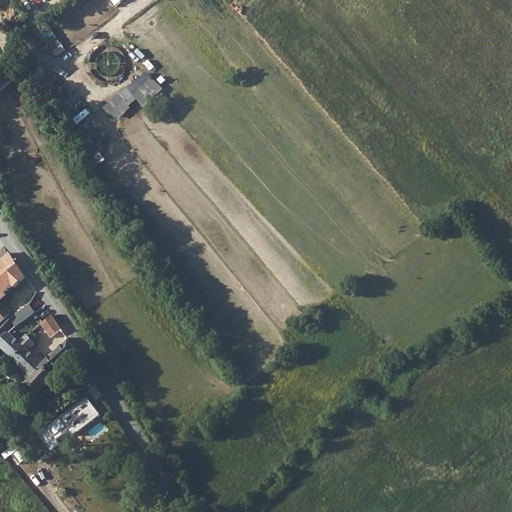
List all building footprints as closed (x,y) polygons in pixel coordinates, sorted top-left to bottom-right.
[(37,26),(28,32),(33,40),(42,33),(37,26)] [(118,120),(140,101),(145,106),(165,89),(149,71),(106,106),(118,120)] [(59,106),(68,99),(49,72),(39,79),(59,106)] [(12,254),(0,264),(0,281),(13,270),(19,265),(12,254)] [(0,281),(0,343),(14,329),(17,326),(4,309),(2,310),(1,307),(0,307),(0,296),(13,284),(15,286),(27,277),(19,265),(13,270),(0,281)] [(35,289),(22,299),(33,314),(46,305),(35,289)] [(46,305),(33,314),(40,325),(53,316),(46,305)] [(53,316),(40,325),(50,339),(62,330),(53,316)] [(14,329),(0,343),(0,347),(10,358),(22,347),(18,343),(19,342),(14,337),(18,333),(14,329)] [(24,349),(13,360),(31,378),(26,383),(37,393),(54,376),(50,372),(75,351),(69,340),(42,363),(30,351),(36,344),(27,335),(19,342),(18,343),(22,347),(24,349)] [(22,347),(10,358),(13,360),(24,349),(22,347)] [(90,397),(41,433),(52,447),(72,432),(75,436),(103,415),(90,397)]
